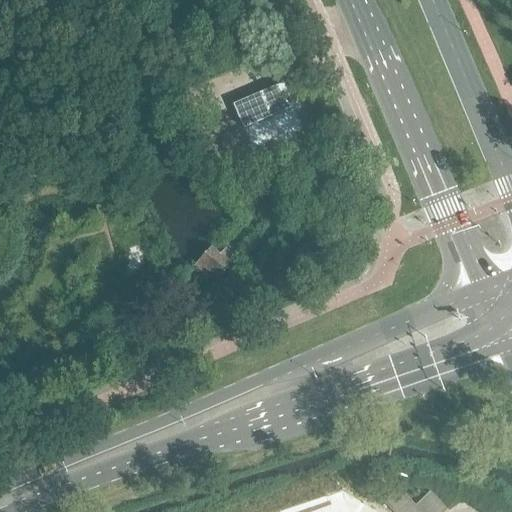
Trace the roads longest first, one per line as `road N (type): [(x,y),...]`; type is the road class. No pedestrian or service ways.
road 1 (secondary): [(0,511),(504,342)]
road 2 (secondary): [(482,291),(0,490)]
road 3 (tertiary): [(354,0),(482,291)]
road 4 (tertiary): [(511,193),(431,0)]
